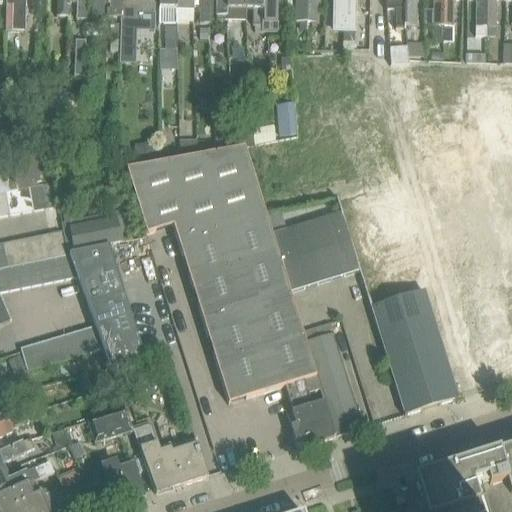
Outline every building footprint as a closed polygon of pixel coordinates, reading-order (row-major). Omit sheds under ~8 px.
[(6,0),(6,9),(6,34),(25,34),(25,0),(6,0)] [(71,0),(58,0),(58,19),(71,19),(71,5),(71,0)] [(71,0),(71,5),(78,5),(77,22),(87,22),(87,0),(71,0)] [(92,0),(92,18),(104,18),(104,15),(104,0),(92,0)] [(110,0),(110,10),(107,10),(107,18),(121,18),(121,0),(110,0)] [(121,0),(121,18),(121,22),(138,22),(138,15),(138,0),(121,0)] [(138,0),(138,15),(155,15),(155,0),(138,0)] [(158,0),(158,26),(177,26),(177,25),(177,12),(177,0),(158,0)] [(177,0),(177,12),(192,12),(191,0),(177,0)] [(199,0),(199,25),(210,26),(211,0),(199,0)] [(216,0),(216,23),(227,23),(227,0),(216,0)] [(227,0),(227,23),(244,23),(244,11),(243,0),(227,0)] [(243,0),(244,11),(252,12),(252,30),(254,30),(254,35),(262,35),(262,28),(262,24),(262,0),(243,0)] [(262,28),(262,35),(276,35),(277,8),(278,8),(282,3),(281,0),(262,0),(262,24),(262,28)] [(297,0),(297,27),(300,27),(300,35),(306,35),(307,28),(307,23),(307,0),(297,0)] [(307,0),(307,23),(307,28),(311,28),(317,28),(317,0),(307,0)] [(333,0),(333,32),(343,33),(344,0),(333,0)] [(344,0),(343,33),(353,33),(354,0),(344,0)] [(406,44),(405,31),(405,0),(385,0),(386,12),(395,13),(395,32),(404,32),(405,44),(406,44)] [(405,0),(405,27),(414,27),(415,0),(424,1),(424,0),(405,0)] [(443,44),(443,33),(443,0),(424,0),(424,1),(434,1),(433,44),(443,44)] [(464,0),(443,0),(443,33),(443,44),(452,44),(454,1),(462,1),(464,1),(464,0)] [(464,0),(464,1),(466,1),(477,2),(476,40),(485,40),(486,29),(487,0),(464,0)] [(487,0),(486,29),(485,40),(495,40),(497,2),(506,2),(506,0),(487,0)] [(86,25),(86,38),(103,38),(103,25),(86,25)] [(110,26),(109,50),(120,50),(121,26),(110,26)] [(176,30),(164,30),(165,52),(176,52),(176,30)] [(208,30),(199,30),(199,41),(208,41),(208,30)] [(36,41),(35,76),(45,77),(46,42),(36,41)] [(77,42),(76,77),(86,78),(87,43),(77,42)] [(407,51),(390,52),(391,70),(409,70),(409,68),(409,63),(408,62),(408,59),(407,54),(407,51)] [(511,55),(503,56),(503,66),(511,66),(511,55)] [(464,57),(464,65),(484,65),(485,57),(464,57)] [(291,61),(281,62),(282,75),(292,74),(291,61)] [(46,93),(45,123),(63,124),(64,94),(46,93)] [(294,119),(275,121),(277,143),(296,139),(294,119)] [(274,127),(251,131),(252,135),(254,147),(275,143),(274,127)] [(233,132),(217,136),(218,154),(234,151),(234,138),(233,132)] [(234,138),(234,151),(254,147),(252,135),(234,138)] [(198,144),(180,145),(180,160),(199,157),(198,144)] [(159,145),(134,145),(134,161),(159,161),(159,145)] [(301,333),(289,294),(265,216),(244,150),(127,171),(146,237),(172,228),(228,406),(285,389),(316,379),(301,333)] [(16,192),(28,190),(40,188),(44,187),(44,156),(16,156),(16,192)] [(101,158),(101,172),(115,172),(116,158),(101,158)] [(40,188),(44,212),(57,210),(53,186),(44,187),(40,188)] [(28,190),(33,214),(44,212),(40,188),(28,190)] [(16,192),(21,216),(33,214),(28,190),(16,192)] [(4,194),(9,218),(21,216),(16,192),(4,194)] [(0,194),(0,219),(9,218),(4,194),(0,194)] [(265,216),(289,294),(358,272),(340,216),(286,233),(280,213),(265,216)] [(114,225),(64,235),(69,257),(119,246),(114,225)] [(62,233),(49,236),(54,260),(59,259),(66,258),(62,233)] [(42,262),(48,261),(54,260),(49,236),(37,238),(42,262)] [(37,238),(26,240),(30,265),(38,263),(42,262),(37,238)] [(26,240),(14,243),(19,267),(28,265),(30,265),(26,240)] [(14,243),(2,245),(7,270),(18,267),(19,267),(14,243)] [(106,249),(84,254),(71,257),(75,280),(77,280),(95,328),(96,328),(103,351),(111,371),(121,368),(130,365),(143,361),(136,341),(106,249)] [(59,259),(63,283),(75,280),(71,257),(66,258),(59,259)] [(53,285),(63,283),(59,259),(54,260),(48,261),(53,285)] [(53,285),(48,261),(42,262),(38,263),(43,287),(53,285)] [(33,289),(43,287),(38,263),(30,265),(28,265),(33,289)] [(22,291),(33,289),(28,265),(19,267),(18,267),(22,291)] [(11,293),(22,291),(18,267),(7,270),(6,270),(11,293)] [(0,295),(11,293),(6,270),(0,270),(0,295)] [(404,418),(457,401),(424,294),(423,294),(370,311),(404,418)] [(0,326),(10,322),(10,323),(11,322),(0,295),(0,326)] [(329,324),(301,333),(316,379),(336,440),(351,435),(363,431),(351,395),(329,324)] [(95,328),(85,331),(92,355),(103,351),(96,328),(95,328)] [(85,331),(73,335),(81,358),(92,355),(85,331)] [(73,335),(62,338),(69,362),(81,358),(73,335)] [(62,338),(50,342),(58,365),(69,362),(62,338)] [(50,342),(39,345),(46,369),(58,365),(50,342)] [(39,345),(27,349),(35,372),(46,369),(39,345)] [(35,372),(27,349),(20,351),(21,354),(27,375),(35,372)] [(23,364),(12,368),(17,379),(27,375),(23,364)] [(130,365),(121,368),(121,378),(130,381),(136,373),(130,365)] [(285,389),(293,414),(291,414),(296,431),(294,435),(292,436),(297,452),(336,440),(316,379),(285,389)] [(0,391),(11,390),(9,380),(0,381),(0,391)] [(0,424),(3,423),(7,421),(19,418),(21,417),(18,409),(17,408),(3,412),(0,412),(0,424)] [(126,413),(88,424),(96,446),(134,433),(126,413)] [(3,423),(0,424),(0,438),(12,433),(10,428),(21,425),(19,418),(7,421),(3,423)] [(134,433),(156,496),(208,480),(196,442),(170,451),(169,447),(159,450),(153,431),(149,429),(134,433)] [(60,432),(51,436),(57,453),(67,449),(60,432)] [(0,474),(6,472),(3,465),(34,450),(30,441),(22,442),(0,452),(0,474)] [(511,496),(511,449),(498,454),(511,497),(511,496)] [(498,454),(414,480),(424,511),(511,511),(511,496),(511,497),(498,454)] [(109,491),(115,508),(143,500),(131,460),(102,469),(106,480),(103,481),(106,491),(109,491)] [(6,472),(0,474),(0,499),(31,485),(54,475),(49,464),(10,481),(6,472)] [(77,472),(56,482),(60,492),(82,482),(77,472)] [(31,485),(0,499),(0,511),(51,511),(44,495),(36,498),(31,485)]
